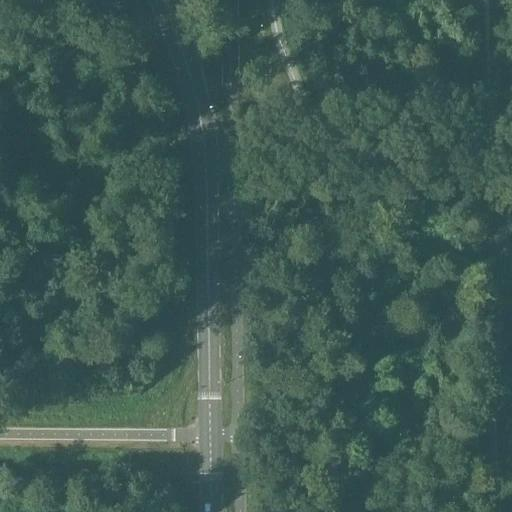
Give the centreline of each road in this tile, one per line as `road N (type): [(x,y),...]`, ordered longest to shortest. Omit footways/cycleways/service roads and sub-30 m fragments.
road 1 (tertiary): [(211,511),(204,154)]
road 2 (tertiary): [(204,154),(172,24)]
